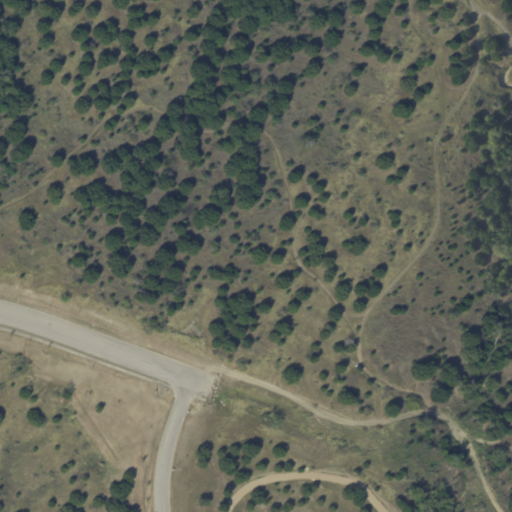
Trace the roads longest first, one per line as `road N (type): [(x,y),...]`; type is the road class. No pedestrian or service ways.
road 1 (track): [(190,378),(221,373),(344,418),(422,409),(465,430),(486,495),(504,511)]
road 2 (residential): [(0,312),(190,378)]
